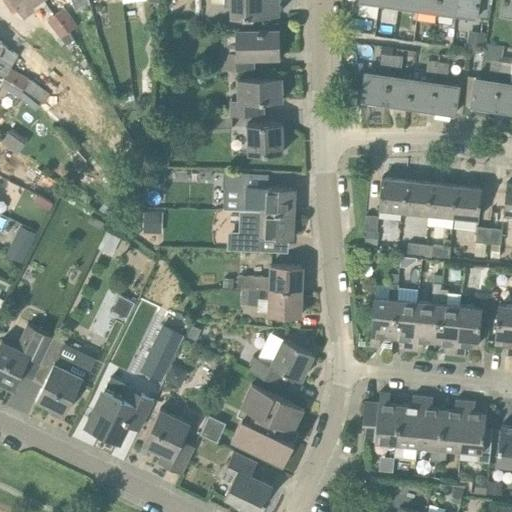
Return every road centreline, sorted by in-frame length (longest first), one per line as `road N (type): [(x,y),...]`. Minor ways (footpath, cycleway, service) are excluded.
road 1 (residential): [(344,369),(326,140)]
road 2 (residential): [(190,511),(0,420)]
road 3 (residential): [(326,140),(450,138),(511,151)]
road 4 (residential): [(511,385),(344,369)]
road 5 (residential): [(296,511),(344,369)]
road 6 (residential): [(326,140),(322,0)]
